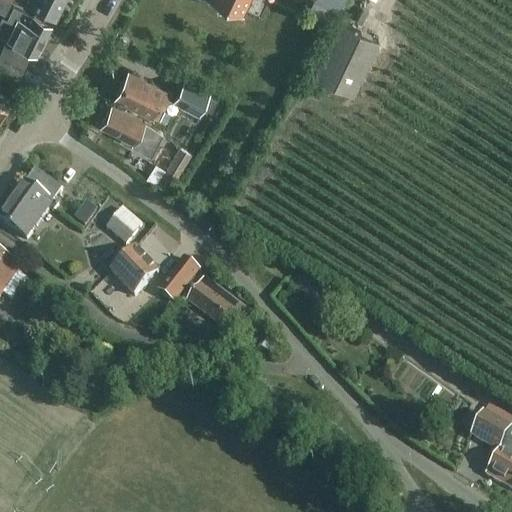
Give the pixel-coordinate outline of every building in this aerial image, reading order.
[(28,0),(25,6),(55,21),(65,0),(28,0)] [(342,0),(214,0),(241,13),(247,0),(316,0),(337,10),(342,0)] [(1,17),(0,19),(0,36),(36,54),(51,25),(13,6),(6,19),(1,17)] [(349,96),(376,42),(336,23),(306,84),(326,94),(330,87),(349,96)] [(27,55),(4,44),(0,53),(0,70),(16,78),(27,55)] [(171,92),(127,70),(113,98),(158,120),(171,92)] [(182,81),(172,102),(199,115),(203,107),(210,111),(216,99),(209,96),(209,94),(182,81)] [(0,101),(0,119),(8,107),(0,101)] [(110,106),(99,126),(121,137),(119,140),(151,156),(162,135),(143,122),(110,106)] [(180,148),(169,166),(180,173),(191,155),(180,148)] [(35,172),(19,195),(45,213),(48,209),(53,203),(61,191),(35,172)] [(0,221),(26,240),(45,213),(19,195),(0,220),(0,221)] [(58,206),(53,203),(48,209),(53,212),(58,206)] [(86,204),(81,211),(90,217),(95,210),(86,204)] [(126,246),(142,227),(124,211),(107,230),(126,246)] [(152,219),(134,240),(158,260),(175,239),(152,219)] [(134,297),(147,285),(158,274),(136,250),(112,273),(134,297)] [(0,256),(0,299),(3,295),(11,301),(26,280),(18,274),(20,270),(0,256)] [(175,304),(200,273),(184,260),(158,291),(172,302),(175,304)] [(235,338),(252,315),(205,279),(187,302),(235,338)] [(172,302),(167,309),(172,313),(177,306),(175,304),(172,302)] [(182,307),(174,319),(180,323),(189,312),(182,307)] [(8,337),(4,344),(17,353),(21,346),(18,344),(20,341),(14,336),(11,339),(8,337)] [(267,338),(262,347),(274,354),(279,345),(267,338)] [(412,388),(424,371),(396,351),(384,367),(412,388)] [(123,387),(144,370),(133,356),(112,374),(123,387)] [(511,431),(483,416),(471,438),(499,454),(496,459),(486,476),(511,490),(511,431)]
